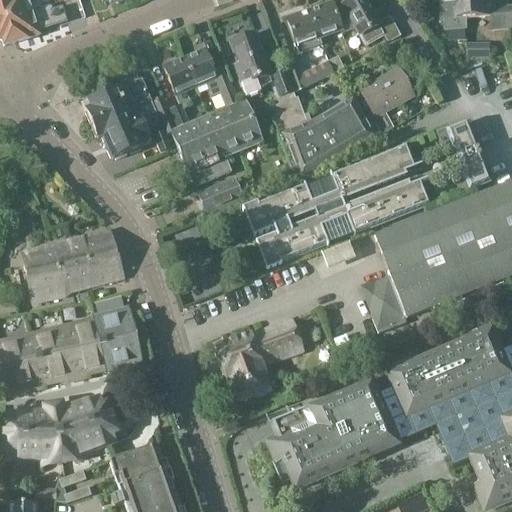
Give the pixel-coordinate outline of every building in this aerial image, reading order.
[(38,0),(0,0),(0,24),(42,11),(38,0)] [(332,14),(339,33),(340,36),(356,31),(359,40),(378,29),(361,0),(356,0),(342,8),(343,9),(333,13),(332,14)] [(438,23),(465,21),(463,0),(430,0),(431,5),(437,4),(438,23)] [(463,0),(465,21),(488,19),(490,34),(508,32),(506,8),(490,9),(489,0),(463,0)] [(331,6),(309,15),(318,41),(319,41),(339,33),(332,14),(333,13),(331,6)] [(0,41),(2,43),(4,48),(39,37),(38,33),(66,23),(62,8),(43,14),(42,11),(0,24),(0,41)] [(297,96),(334,77),(327,64),(302,76),(300,69),(304,67),(300,57),(321,49),(319,41),(318,41),(309,15),(285,24),(297,56),(281,62),(285,73),(293,96),(296,95),(297,96)] [(380,33),(386,45),(398,39),(391,27),(380,33)] [(241,89),(245,100),(260,95),(258,90),(271,86),(268,79),(269,78),(254,38),(231,46),(238,66),(232,69),(240,90),(241,89)] [(489,61),(489,46),(466,46),(466,62),(489,61)] [(204,54),(183,63),(195,90),(206,85),(212,100),(220,96),(226,112),(239,107),(226,78),(216,82),(204,54)] [(337,59),(327,64),(334,77),(343,71),(337,59)] [(178,109),(168,113),(176,133),(188,128),(181,112),(190,109),(184,94),(195,90),(183,63),(163,71),(178,109)] [(269,78),(277,102),(293,96),(285,73),(269,78)] [(410,99),(397,74),(361,94),(375,119),(410,99)] [(88,105),(83,107),(85,113),(86,115),(97,141),(102,139),(149,119),(148,118),(155,115),(151,104),(141,81),(130,87),(126,89),(88,105)] [(278,107),(269,110),(298,187),(326,170),(377,141),(353,99),(310,124),(306,126),(297,100),(295,101),(293,96),(277,102),(276,102),(278,107)] [(162,99),(151,104),(155,115),(156,116),(163,134),(165,138),(170,135),(176,133),(168,113),(162,99)] [(208,120),(225,159),(260,144),(244,105),(239,107),(226,112),(208,120)] [(151,146),(148,140),(146,134),(154,131),(149,119),(102,139),(112,163),(151,146)] [(186,175),(187,175),(225,159),(208,120),(188,128),(176,133),(170,135),(186,175)] [(442,155),(455,150),(464,174),(452,179),(459,198),(470,193),(469,191),(487,184),(477,159),(480,159),(477,151),(474,152),(465,127),(447,134),(446,132),(435,136),(442,155)] [(171,152),(165,138),(163,134),(153,138),(161,156),(171,152)] [(413,171),(405,150),(331,180),(330,177),(328,178),(330,183),(305,193),(303,188),(302,188),(303,191),(289,196),(291,200),(259,213),(256,206),(241,212),(266,274),(281,268),(278,262),(310,249),(312,253),(326,248),(327,251),(328,250),(327,247),(352,237),(353,240),(354,240),(353,237),(427,208),(419,187),(427,184),(420,168),(413,171)] [(225,159),(187,175),(193,191),(231,175),(225,159)] [(233,180),(195,196),(205,219),(244,203),(233,180)] [(511,185),(469,202),(501,284),(511,279),(511,185)] [(377,337),(406,325),(405,321),(501,284),(469,202),(373,240),(389,280),(360,291),(377,337)] [(54,232),(56,239),(63,238),(61,230),(54,232)] [(109,235),(19,258),(32,305),(64,300),(69,295),(123,280),(109,235)] [(348,246),(320,256),(325,269),(327,272),(354,262),(353,259),(348,246)] [(86,295),(78,297),(81,307),(90,305),(86,295)] [(94,322),(0,344),(0,365),(2,372),(8,400),(46,391),(45,388),(63,383),(63,386),(90,380),(89,377),(91,376),(107,372),(107,375),(141,367),(127,310),(93,319),(94,322)] [(215,353),(213,357),(215,361),(219,363),(220,366),(296,339),(291,323),(250,338),(249,336),(214,349),(215,353)] [(511,335),(507,338),(511,349),(502,354),(489,323),(457,336),(460,343),(414,363),(412,358),(382,370),(392,393),(378,399),(371,383),(299,414),(305,428),(265,444),(275,466),(281,463),(295,494),(399,448),(398,446),(435,431),(452,471),(469,463),(479,487),(473,490),(482,511),(488,511),(511,502),(511,335)] [(302,354),(296,339),(220,366),(221,369),(219,372),(221,378),(225,380),(226,383),(262,370),(261,368),(302,354)] [(346,348),(334,352),(340,366),(351,362),(346,348)] [(361,352),(354,356),(356,360),(357,363),(364,360),(363,357),(361,352)] [(341,370),(336,362),(320,370),(324,378),(341,370)] [(262,370),(226,383),(232,400),(251,393),(254,401),(271,395),(262,370)] [(284,387),(272,392),(276,403),(289,399),(284,387)] [(44,415),(5,415),(5,430),(0,430),(0,448),(5,448),(5,464),(41,464),(42,469),(82,463),(81,457),(115,445),(110,430),(115,429),(109,411),(104,413),(99,399),(62,412),(61,406),(43,409),(44,415)] [(178,511),(156,449),(118,462),(109,466),(114,481),(120,478),(131,511),(178,511)] [(82,474),(74,477),(78,485),(86,482),(82,474)] [(66,480),(70,488),(78,485),(74,477),(66,480)] [(66,480),(58,483),(61,491),(62,491),(70,488),(66,480)] [(54,505),(66,505),(63,497),(65,497),(62,491),(61,491),(58,483),(55,491),(54,502),(54,505)] [(88,489),(80,492),(83,500),(91,498),(88,489)] [(34,502),(54,502),(55,491),(34,491),(34,502)] [(80,492),(72,495),(75,503),(83,500),(80,492)] [(65,497),(63,497),(66,505),(66,506),(68,506),(75,503),(72,495),(65,497)] [(398,511),(422,511),(425,511),(419,498),(396,507),(398,511)]
